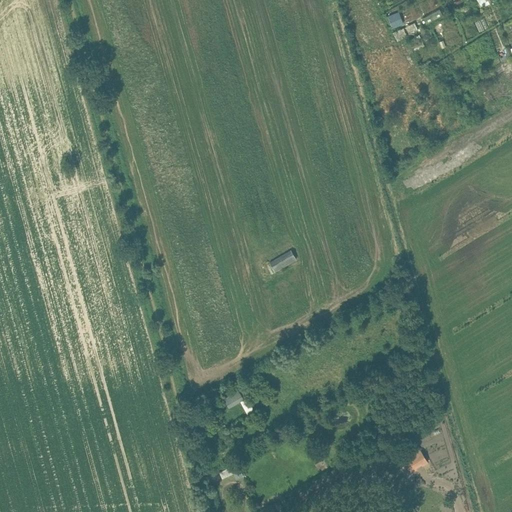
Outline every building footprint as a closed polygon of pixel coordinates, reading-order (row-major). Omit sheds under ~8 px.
[(416,28),(439,16),(436,10),(413,22),(416,28)] [(508,45),(496,51),(500,60),(511,53),(511,47),(510,49),(508,45)] [(414,61),(408,63),(410,72),(416,70),(414,61)] [(496,67),(499,77),(511,73),(508,63),(496,67)] [(291,249),(269,262),(275,271),(296,259),(291,249)] [(393,283),(401,280),(398,271),(390,275),(393,283)] [(244,388),(224,399),(228,407),(240,400),(244,408),(247,413),(254,409),(251,404),(247,397),(249,396),(244,388)] [(410,456),(403,460),(411,473),(416,469),(415,468),(421,464),(422,466),(428,462),(420,449),(410,456)] [(240,470),(237,463),(219,472),(222,478),(233,473),(236,479),(243,475),(240,470)]
